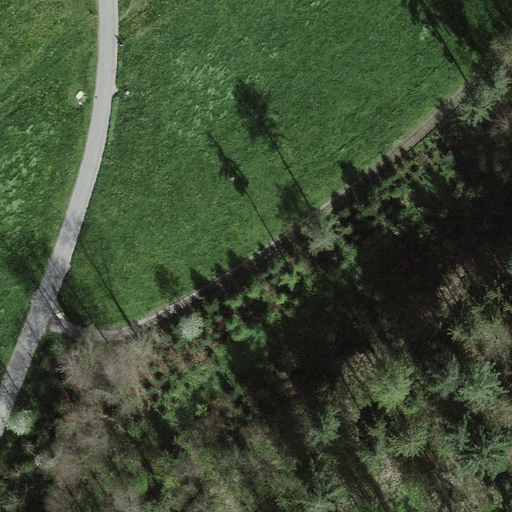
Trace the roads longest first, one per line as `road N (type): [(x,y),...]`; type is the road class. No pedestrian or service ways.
road 1 (track): [(35,322),(93,335),(190,299),(337,199),(511,46)]
road 2 (unclassified): [(0,412),(88,172),(105,86),(107,0)]
